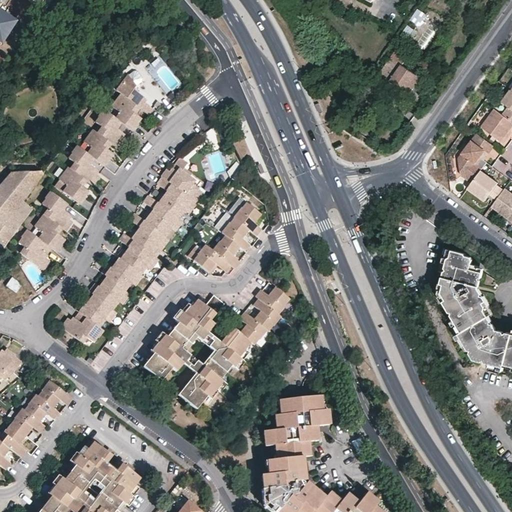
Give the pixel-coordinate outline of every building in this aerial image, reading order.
[(0,0),(0,35),(6,26),(2,23),(0,21),(0,12),(3,8),(0,6),(0,2),(1,0),(32,0),(35,3),(44,13),(54,1),(53,0),(0,0)] [(40,18),(44,13),(35,3),(30,7),(40,18)] [(3,8),(0,12),(0,21),(2,23),(9,12),(3,8)] [(428,14),(419,8),(411,19),(420,25),(428,14)] [(354,47),(358,41),(349,35),(345,41),(354,47)] [(371,45),(379,48),(384,39),(377,35),(371,45)] [(407,58),(396,50),(379,74),(403,91),(400,96),(405,100),(411,104),(423,88),(416,83),(420,78),(402,65),(407,58)] [(140,99),(129,91),(132,87),(123,75),(111,91),(119,97),(133,107),(136,110),(145,116),(150,110),(141,104),(138,101),(140,99)] [(379,86),(369,79),(367,81),(378,88),(379,86)] [(378,88),(367,81),(363,86),(374,94),(378,88)] [(511,89),(503,100),(510,106),(503,115),(511,121),(511,89)] [(133,107),(119,97),(110,108),(122,116),(117,123),(119,125),(131,133),(136,126),(134,125),(137,121),(131,116),(128,114),(133,107)] [(511,129),(511,121),(503,115),(496,110),(482,127),(502,142),(511,129)] [(119,125),(117,123),(101,111),(96,118),(97,119),(93,124),(99,129),(102,131),(98,137),(106,143),(109,145),(113,148),(120,139),(122,135),(115,131),(119,125)] [(98,137),(95,135),(91,132),(82,144),(90,150),(86,156),(92,161),(103,169),(108,162),(106,161),(111,156),(104,151),(101,149),(106,143),(98,137)] [(484,159),(494,146),(478,134),(459,160),(462,176),(471,183),(481,170),(487,163),(487,161),(484,159)] [(113,148),(116,150),(123,141),(120,139),(113,148)] [(92,161),(86,156),(74,148),(70,154),(70,155),(66,160),(74,166),(77,168),(72,174),(81,181),(84,183),(87,185),(94,176),(96,173),(88,167),(92,161)] [(192,186),(194,183),(189,179),(181,173),(183,170),(185,167),(185,164),(179,160),(168,174),(165,172),(160,179),(161,180),(187,199),(195,189),(192,186)] [(72,174),(69,172),(67,170),(59,182),(66,187),(62,193),(79,206),(82,202),(84,200),(83,199),(87,193),(80,188),(77,186),(81,181),(72,174)] [(191,176),(183,170),(181,173),(189,179),(191,176)] [(481,170),(471,183),(468,188),(484,200),(488,194),(496,200),(503,190),(496,185),(497,182),(481,170)] [(23,204),(45,174),(9,179),(0,188),(0,251),(1,253),(20,228),(33,212),(29,209),(23,204)] [(87,185),(90,187),(96,178),(94,176),(87,185)] [(169,200),(184,212),(191,202),(190,201),(187,199),(161,180),(156,186),(171,197),(169,200)] [(54,188),(62,193),(66,187),(59,182),(54,188)] [(190,201),(198,191),(195,189),(187,199),(190,201)] [(511,194),(504,189),(503,190),(496,200),(492,206),(511,220),(511,194)] [(66,207),(49,194),(45,200),(45,201),(41,206),(49,212),(52,214),(47,220),(58,228),(61,231),(68,223),(65,220),(67,217),(62,213),(66,207)] [(156,203),(160,206),(165,198),(161,195),(156,203)] [(156,218),(171,229),(178,220),(160,206),(156,203),(148,197),(143,203),(158,214),(156,218)] [(178,220),(184,212),(169,200),(165,198),(160,206),(178,220)] [(191,202),(184,212),(188,215),(196,205),(191,202)] [(233,219),(248,231),(255,236),(260,229),(253,224),(260,215),(245,203),(233,219)] [(142,220),(146,223),(152,215),(148,212),(142,220)] [(143,235),(158,247),(165,237),(146,223),(142,220),(134,214),(130,221),(145,232),(143,235)] [(165,237),(171,229),(156,218),(152,215),(146,223),(165,237)] [(47,220),(44,218),(43,217),(34,229),(42,235),(37,241),(48,249),(56,255),(61,249),(60,248),(64,242),(57,237),(54,234),(58,228),(47,220)] [(242,239),(248,231),(233,219),(221,234),(223,236),(239,248),(243,252),(249,245),(242,239)] [(178,220),(171,229),(175,232),(183,223),(178,220)] [(61,231),(64,233),(71,224),(68,223),(61,231)] [(132,240),(139,232),(135,230),(129,238),(132,240)] [(152,255),(158,247),(143,235),(139,232),(132,240),(152,255)] [(48,249),(37,241),(27,233),(22,240),(19,245),(26,250),(29,253),(24,259),(39,269),(45,261),(42,259),(44,255),(48,249)] [(154,257),(152,255),(132,240),(129,238),(124,233),(119,240),(134,252),(132,255),(147,266),(154,257)] [(239,248),(223,236),(211,252),(226,264),(233,269),(238,262),(232,257),(239,248)] [(165,237),(158,247),(162,250),(169,240),(165,237)] [(221,271),(226,264),(211,252),(205,247),(193,261),(208,273),(214,265),(221,271)] [(29,253),(26,250),(21,256),(24,259),(29,253)] [(121,259),(123,261),(128,253),(125,250),(119,258),(121,259)] [(450,261),(452,254),(447,252),(445,262),(443,261),(441,266),(445,267),(447,263),(450,261)] [(123,261),(141,274),(147,266),(132,255),(128,253),(123,261)] [(464,256),(452,254),(450,261),(447,263),(445,267),(438,297),(453,326),(455,331),(459,333),(461,337),(457,339),(456,340),(458,344),(462,346),(465,352),(462,353),(471,369),(488,372),(488,369),(496,370),(498,373),(503,374),(503,373),(504,368),(510,369),(511,372),(511,338),(496,336),(488,321),(485,315),(486,311),(484,307),(487,306),(480,291),(483,275),(471,273),(471,269),(472,263),(471,260),(466,259),(464,256)] [(158,260),(154,257),(147,266),(150,269),(158,260)] [(134,284),(141,274),(123,261),(121,259),(116,265),(118,267),(116,270),(134,284)] [(48,263),(45,261),(39,269),(42,271),(48,263)] [(108,277),(128,291),(134,284),(116,270),(108,265),(102,273),(108,277)] [(145,277),(141,274),(134,284),(138,286),(145,277)] [(120,301),(128,291),(108,277),(103,282),(105,284),(103,288),(120,301)] [(21,285),(13,279),(8,286),(17,292),(21,285)] [(95,294),(114,309),(120,301),(103,288),(96,283),(90,291),(95,294)] [(257,299),(276,315),(289,300),(274,289),(268,297),(261,291),(256,297),(257,299)] [(131,294),(128,291),(120,301),(124,304),(131,294)] [(107,319),(114,309),(95,294),(90,300),(92,302),(89,305),(107,319)] [(213,326),(222,315),(218,312),(223,305),(213,297),(205,307),(197,301),(192,308),(178,324),(167,338),(153,354),(142,368),(160,382),(171,369),(175,372),(182,364),(178,360),(185,352),(196,339),(203,330),(207,333),(213,326)] [(280,318),(276,315),(257,299),(252,306),(258,312),(251,320),(265,332),(267,333),(280,318)] [(101,327),(107,319),(89,305),(82,300),(76,308),(79,311),(101,327)] [(178,324),(192,308),(188,305),(180,314),(174,321),(178,324)] [(489,310),(487,306),(484,307),(486,311),(485,315),(488,321),(492,319),(488,311),(489,310)] [(118,312),(114,309),(107,319),(111,321),(118,312)] [(104,329),(101,327),(79,311),(75,317),(74,316),(72,319),(64,328),(79,339),(84,333),(87,335),(93,340),(97,335),(99,336),(104,329)] [(265,332),(251,320),(243,314),(238,320),(245,326),(238,334),(249,343),(253,346),(265,332)] [(223,316),(222,315),(213,326),(215,327),(223,316)] [(64,328),(72,319),(69,317),(62,326),(64,328)] [(454,332),(457,339),(461,337),(459,333),(455,331),(453,326),(450,328),(452,332),(454,332)] [(216,355),(212,352),(201,366),(204,369),(198,377),(197,376),(191,385),(188,382),(186,381),(181,388),(186,391),(181,398),(205,418),(210,411),(201,403),(249,343),(238,334),(231,328),(225,336),(228,338),(222,346),(222,347),(216,355)] [(196,339),(201,343),(207,334),(207,333),(203,330),(196,339)] [(201,343),(210,350),(216,341),(207,334),(201,343)] [(153,354),(167,338),(163,335),(154,345),(149,351),(153,354)] [(460,354),(462,353),(465,352),(462,346),(458,344),(456,340),(452,341),(455,346),(456,346),(460,354)] [(216,341),(210,350),(212,352),(216,355),(222,347),(222,346),(216,341)] [(14,357),(15,355),(16,355),(6,348),(4,350),(14,357)] [(0,352),(0,368),(3,371),(2,371),(7,375),(14,370),(22,360),(15,355),(14,357),(4,350),(2,354),(0,352)] [(187,363),(191,357),(185,352),(178,360),(182,364),(183,365),(185,362),(187,363)] [(199,364),(191,357),(187,363),(185,362),(183,365),(193,373),(199,364)] [(201,366),(199,364),(193,373),(194,374),(188,382),(191,385),(197,376),(198,377),(204,369),(201,366)] [(502,377),(503,374),(498,373),(496,370),(488,369),(488,372),(488,374),(496,375),(496,377),(502,377)] [(52,378),(40,393),(55,405),(62,396),(68,402),(74,395),(68,391),(52,378)] [(55,405),(40,393),(39,391),(26,408),(41,419),(48,411),(55,416),(60,409),(55,405)] [(320,408),(318,393),(275,398),(277,413),(271,414),(273,429),(261,430),(263,444),(272,443),(274,457),(264,458),(266,473),(259,474),(261,487),(259,488),(262,504),(271,511),(382,511),(374,505),(378,500),(366,491),(358,501),(350,495),(346,492),(340,499),(328,490),(323,496),(312,487),(310,489),(308,487),(305,489),(301,486),(303,482),(302,479),(298,478),(297,474),(298,474),(300,472),(300,469),(303,468),(301,454),(308,453),(307,438),(316,437),(315,432),(314,423),(327,422),(325,407),(320,408)] [(46,423),(41,419),(26,408),(24,407),(12,422),(27,434),(34,424),(41,430),(46,423)] [(27,434),(12,422),(0,437),(11,446),(22,454),(27,447),(21,442),(27,434)] [(4,455),(11,446),(0,437),(0,461),(0,462),(6,466),(11,460),(4,455)] [(115,453),(96,439),(38,511),(125,511),(119,507),(144,475),(125,461),(119,468),(127,474),(121,482),(103,468),(109,461),(115,453)] [(119,468),(109,461),(103,468),(121,482),(127,474),(119,468)] [(200,511),(201,511),(188,502),(179,511),(200,511)]
